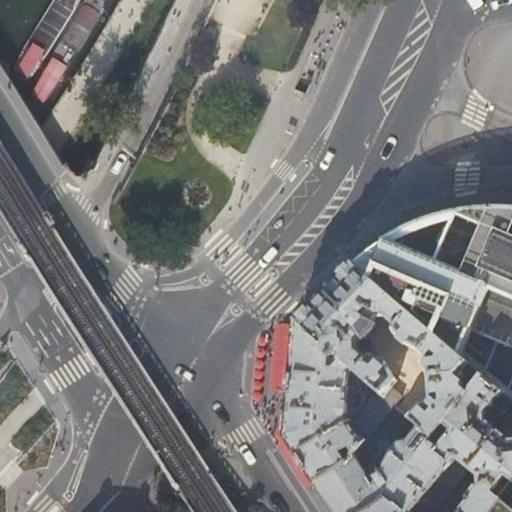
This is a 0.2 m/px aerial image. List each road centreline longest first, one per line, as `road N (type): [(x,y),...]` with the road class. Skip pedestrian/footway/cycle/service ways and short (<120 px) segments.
road 1 (primary): [(350,181),(194,363)]
road 2 (secondary): [(26,294),(98,424),(111,485)]
road 3 (secondary): [(289,511),(194,363)]
road 4 (secondary): [(194,363),(78,236)]
road 5 (residential): [(350,181),(511,173)]
road 6 (primary): [(194,363),(111,485)]
road 7 (secondary): [(78,236),(0,113)]
road 8 (primary): [(407,71),(350,181)]
road 9 (residential): [(511,131),(407,71)]
